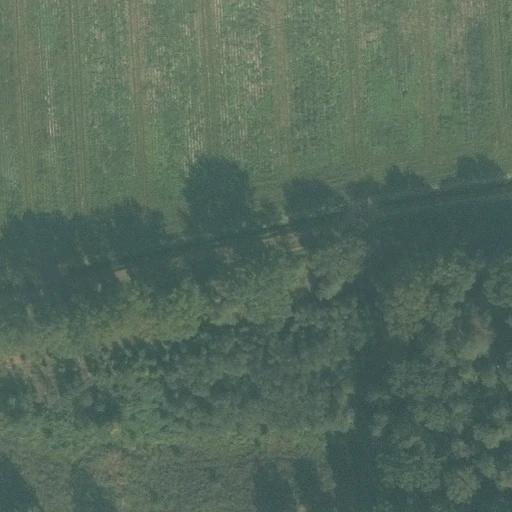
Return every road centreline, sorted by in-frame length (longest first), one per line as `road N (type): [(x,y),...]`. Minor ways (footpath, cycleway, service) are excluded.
road 1 (track): [(0,314),(375,223),(511,204)]
road 2 (track): [(375,223),(386,279),(398,511)]
